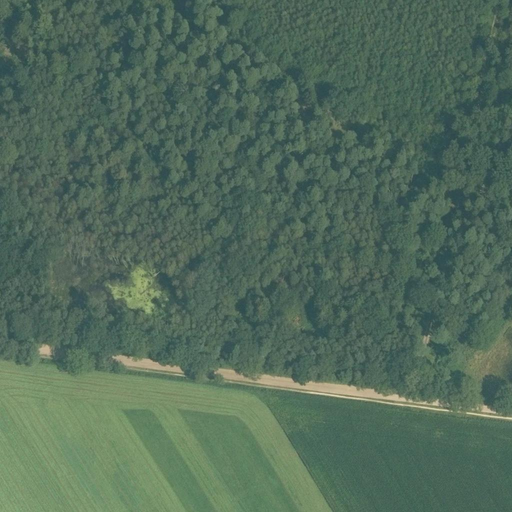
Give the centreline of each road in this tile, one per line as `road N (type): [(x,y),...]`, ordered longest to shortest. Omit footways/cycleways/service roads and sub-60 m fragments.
road 1 (track): [(0,346),(511,413)]
road 2 (track): [(216,0),(314,111),(467,161)]
